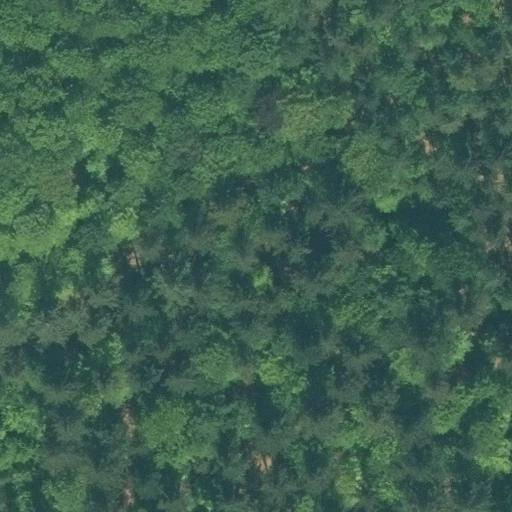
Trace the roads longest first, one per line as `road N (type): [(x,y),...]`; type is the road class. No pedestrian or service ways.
road 1 (track): [(511,345),(426,390),(336,413),(240,378),(116,349),(0,286)]
road 2 (track): [(7,511),(88,417),(116,349)]
